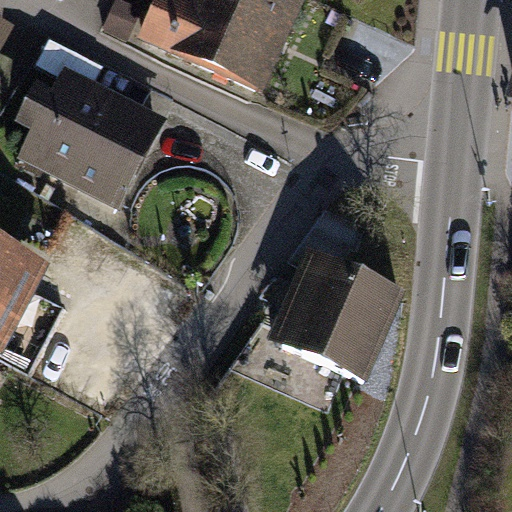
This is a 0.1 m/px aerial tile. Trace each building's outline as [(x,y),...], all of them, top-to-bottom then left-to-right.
[(301,0),(197,0),(197,3),(190,0),(163,0),(146,41),(262,91),(301,0)] [(0,64),(17,37),(0,26),(0,64)] [(72,78),(60,100),(44,92),(21,137),(36,145),(24,167),(123,217),(169,127),(72,78)] [(52,276),(0,250),(0,359),(9,363),(52,276)] [(412,309),(311,263),(294,302),(272,350),(373,396),(412,309)]
